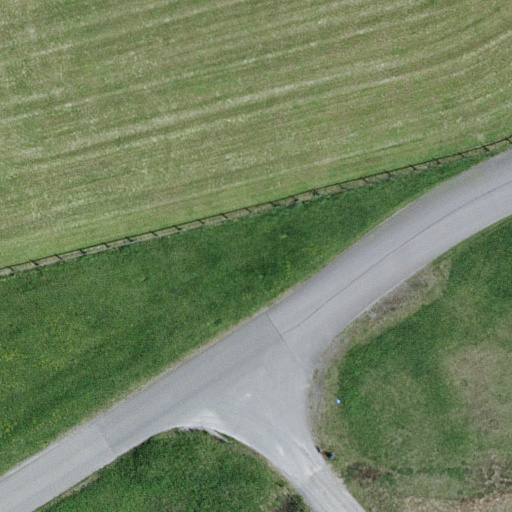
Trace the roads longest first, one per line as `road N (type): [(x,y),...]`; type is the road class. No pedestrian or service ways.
road 1 (track): [(13,511),(244,366),(511,226)]
road 2 (track): [(364,511),(244,366)]
